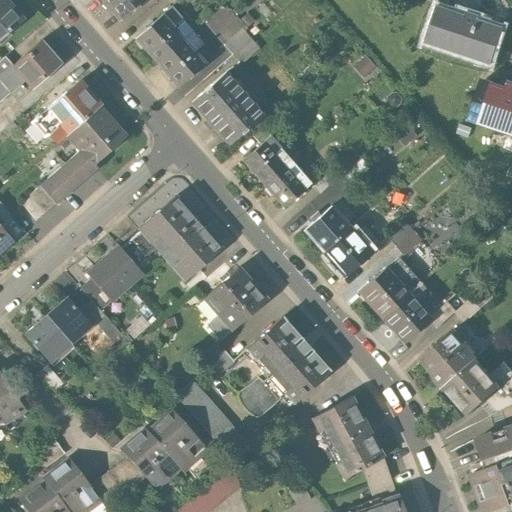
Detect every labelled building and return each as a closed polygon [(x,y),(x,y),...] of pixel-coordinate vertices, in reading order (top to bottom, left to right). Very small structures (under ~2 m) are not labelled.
[(0,0),(0,37),(26,15),(12,0),(0,0)] [(100,0),(118,19),(139,0),(100,0)] [(171,6),(135,37),(156,61),(191,30),(171,6)] [(438,7),(426,43),(488,64),(500,27),(438,7)] [(222,29),(231,38),(243,27),(252,38),(260,30),(252,21),(255,18),(248,11),(240,18),(237,15),(222,29)] [(231,38),(224,44),(233,54),(252,38),(243,27),(231,38)] [(203,44),(191,30),(156,61),(178,86),(207,61),(197,50),(203,44)] [(63,61),(43,38),(13,64),(0,75),(0,81),(10,94),(26,81),(32,88),(63,61)] [(252,38),(233,54),(242,63),(260,47),(252,38)] [(0,102),(10,94),(0,81),(0,75),(13,64),(5,55),(0,59),(0,102)] [(228,71),(191,102),(228,145),(265,114),(228,71)] [(103,100),(82,75),(28,122),(42,138),(49,132),(56,140),(67,132),(103,100)] [(471,118),(511,133),(511,84),(510,84),(508,92),(483,83),(471,118)] [(103,100),(67,132),(80,146),(94,163),(130,131),(103,100)] [(270,119),(252,134),(259,142),(276,127),(270,119)] [(13,121),(3,130),(8,136),(18,127),(13,121)] [(242,162),(262,185),(290,161),(270,138),(242,162)] [(94,163),(80,146),(37,182),(39,185),(55,203),(97,167),(94,163)] [(310,184),(290,161),(262,185),(283,208),(310,184)] [(331,171),(313,186),(320,194),(337,179),(331,171)] [(45,212),(55,203),(39,185),(29,193),(32,196),(45,212)] [(226,244),(179,189),(139,223),(142,228),(155,243),(185,278),(226,244)] [(45,212),(32,196),(22,204),(36,220),(45,212)] [(305,232),(324,254),(352,230),(333,208),(305,232)] [(387,236),(396,246),(413,231),(404,221),(387,236)] [(0,224),(0,250),(13,239),(0,224)] [(155,243),(142,228),(121,246),(134,261),(155,243)] [(371,252),(352,230),(324,254),(343,276),(371,252)] [(421,240),(413,231),(396,246),(403,255),(421,240)] [(119,245),(87,273),(91,277),(111,300),(143,272),(134,261),(121,246),(119,245)] [(205,324),(218,339),(269,295),(240,262),(202,295),(218,313),(205,324)] [(358,293),(381,319),(408,294),(386,269),(358,293)] [(111,300),(91,277),(80,287),(90,299),(100,310),(111,300)] [(484,287),(470,299),(479,308),(492,296),(484,287)] [(67,293),(46,311),(73,342),(94,323),(81,308),(67,293)] [(429,318),(408,294),(381,319),(403,344),(430,320),(431,319),(429,318)] [(90,299),(81,308),(94,323),(110,342),(120,333),(100,310),(90,299)] [(463,323),(479,308),(470,299),(457,310),(454,313),(463,323)] [(449,301),(429,318),(431,319),(430,320),(437,328),(454,313),(457,310),(449,301)] [(50,361),(73,342),(46,311),(23,331),(50,361)] [(287,311),(242,350),(251,362),(255,359),(268,375),(263,379),(258,375),(239,391),(240,397),(243,403),(246,408),(250,412),(256,415),(259,415),(281,395),(290,404),(333,367),(287,311)] [(163,317),(167,332),(177,329),(173,314),(163,317)] [(416,361),(441,388),(472,359),(474,358),(462,345),(464,343),(451,328),(416,361)] [(233,360),(216,340),(196,358),(205,368),(212,377),(233,360)] [(486,374),(472,359),(441,388),(466,416),(485,399),(498,388),(486,374)] [(496,412),(511,404),(511,371),(501,360),(486,374),(498,388),(485,399),(496,412)] [(0,368),(0,413),(3,419),(5,421),(26,407),(0,368)] [(239,434),(192,380),(175,395),(222,448),(239,434)] [(165,392),(149,382),(141,394),(156,405),(165,392)] [(312,415),(345,476),(362,467),(384,455),(387,453),(354,392),(312,415)] [(146,427),(182,468),(185,472),(209,450),(172,406),(146,427)] [(145,425),(119,446),(127,455),(145,476),(156,490),(182,468),(146,427),(145,425)] [(113,431),(104,439),(112,448),(121,440),(113,431)] [(489,468),(505,463),(511,460),(511,431),(480,443),(489,468)] [(64,452),(50,433),(31,447),(45,466),(64,452)] [(127,455),(89,484),(102,501),(104,503),(129,483),(132,486),(145,476),(127,455)] [(384,455),(362,467),(372,498),(396,490),(384,455)] [(89,484),(68,456),(43,474),(44,477),(70,511),(87,511),(102,501),(89,484)] [(485,511),(490,511),(511,504),(511,460),(505,463),(489,468),(472,474),(485,511)] [(169,511),(208,511),(241,486),(232,463),(169,511)] [(70,511),(44,477),(18,496),(29,511),(30,511),(70,511)] [(301,477),(286,484),(295,506),(311,499),(301,477)] [(149,490),(142,480),(132,487),(139,497),(149,490)] [(372,498),(334,511),(407,511),(399,489),(396,490),(372,498)]
